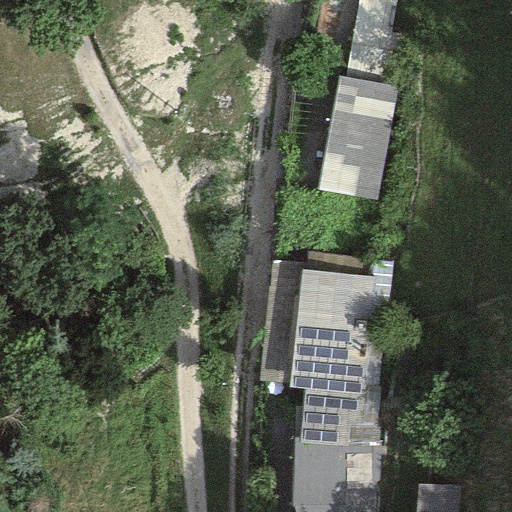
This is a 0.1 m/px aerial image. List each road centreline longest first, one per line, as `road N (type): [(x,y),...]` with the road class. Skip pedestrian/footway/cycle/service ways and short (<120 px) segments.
road 1 (track): [(59,0),(78,63),(164,209),(178,263),(195,511)]
road 2 (track): [(289,0),(240,380),(236,511)]
